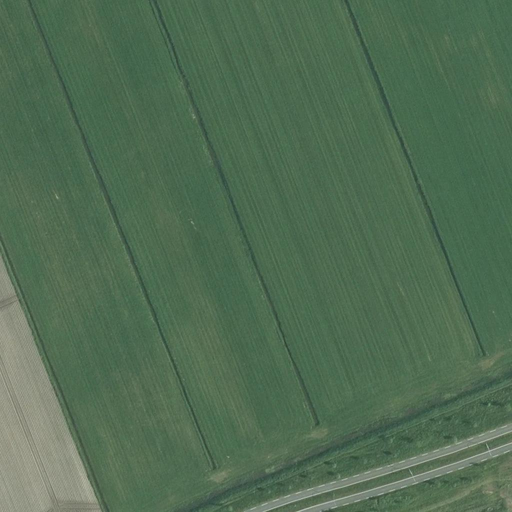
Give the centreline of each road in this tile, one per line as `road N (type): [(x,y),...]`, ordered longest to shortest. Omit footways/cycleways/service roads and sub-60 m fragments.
road 1 (secondary): [(511,428),(254,511)]
road 2 (secondary): [(308,511),(511,448)]
